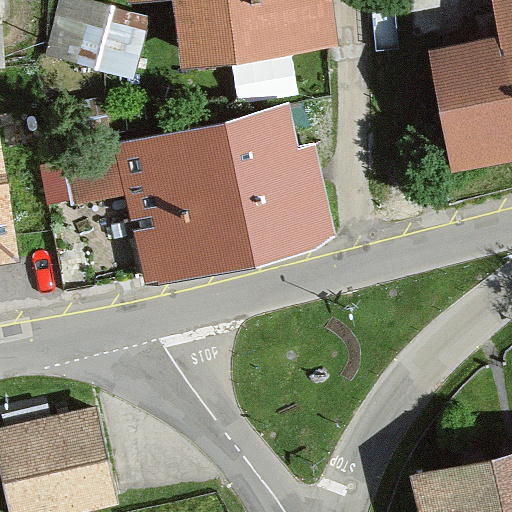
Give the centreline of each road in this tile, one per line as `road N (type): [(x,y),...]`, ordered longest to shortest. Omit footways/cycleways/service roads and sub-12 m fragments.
road 1 (tertiary): [(139,322),(511,232)]
road 2 (tertiary): [(338,511),(395,408),(511,298)]
road 3 (tertiary): [(285,511),(139,322)]
road 4 (tertiary): [(0,348),(139,322)]
